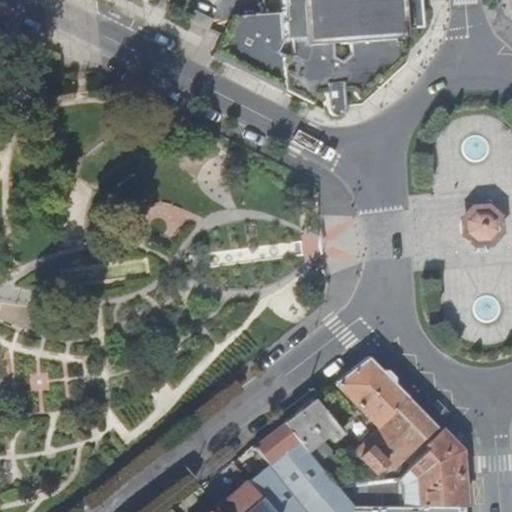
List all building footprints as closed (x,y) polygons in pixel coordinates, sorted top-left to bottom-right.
[(321,94),(393,58),(391,40),(400,39),(398,12),(408,11),(407,0),(282,0),(284,15),(235,19),(223,43),(321,94)] [(415,0),(407,0),(408,11),(416,10),(415,0)] [(200,14),(194,25),(210,34),(215,23),(200,14)] [(394,67),(393,58),(321,94),(223,43),(214,59),(312,109),(318,99),(324,98),(327,98),(328,114),(330,117),(335,119),(339,119),(343,117),(344,113),(345,109),(344,97),(350,95),(358,106),(394,67)] [(486,201),(468,202),(457,215),(458,233),(471,244),(489,244),(500,231),(500,213),(486,201)] [(333,385),(378,428),(395,413),(392,409),(403,398),(366,360),(333,385)] [(378,428),(372,434),(339,463),(337,465),(342,471),(357,459),(372,474),(385,463),(391,470),(435,430),(403,398),(392,409),(395,413),(378,428)] [(325,476),(337,465),(339,463),(322,444),(328,439),(332,443),(340,436),(312,401),(283,424),(325,476)] [(247,485),(267,511),(460,511),(460,508),(372,508),(351,508),(332,485),(325,476),(283,424),(251,448),(268,468),(247,485)] [(428,452),(400,479),(362,482),(372,508),(460,508),(459,489),(457,453),(438,433),(423,446),(428,452)] [(267,511),(247,485),(219,507),(223,511),(267,511)]
